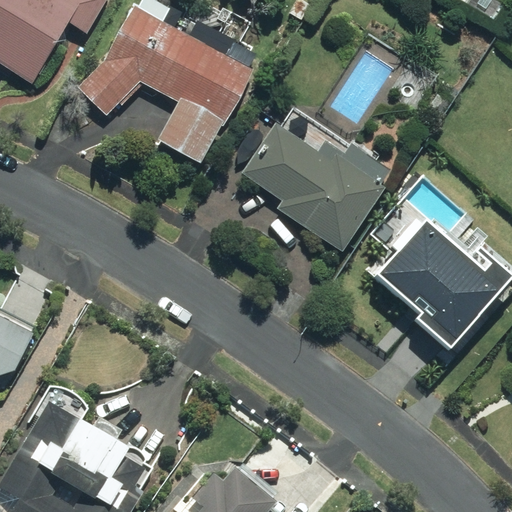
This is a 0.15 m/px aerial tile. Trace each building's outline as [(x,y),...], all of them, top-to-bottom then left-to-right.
[(0,0),(0,71),(28,88),(79,0),(0,0)] [(135,84),(175,103),(156,144),(198,164),(217,124),(219,125),(244,74),(128,18),(110,55),(76,93),(105,119),(135,84)] [(374,191),(268,128),(238,179),(344,242),(374,191)] [(496,200),(435,159),(406,202),(467,243),(410,330),(454,359),(511,270),(511,180),(509,179),(496,200)] [(0,386),(21,341),(0,331),(0,386)] [(0,511),(118,511),(136,481),(36,424),(0,488),(0,511)] [(246,511),(248,511),(202,475),(172,511),(246,511)]
